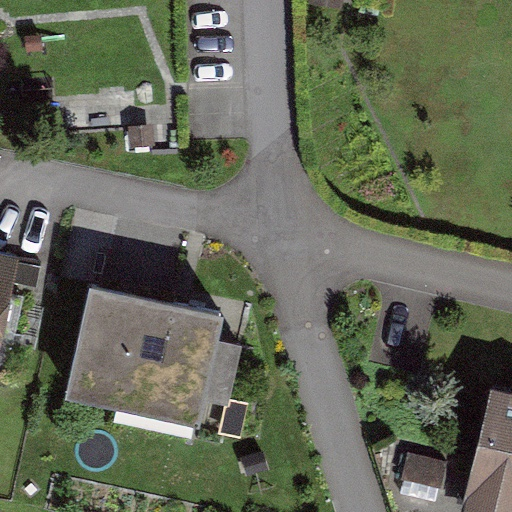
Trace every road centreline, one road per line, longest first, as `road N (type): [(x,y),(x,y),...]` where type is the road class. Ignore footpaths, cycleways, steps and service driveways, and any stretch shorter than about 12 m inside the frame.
road 1 (residential): [(276,223),(313,384),(354,511)]
road 2 (residential): [(0,177),(276,223)]
road 3 (residential): [(276,223),(511,294)]
road 4 (residential): [(265,0),(266,157),(276,223)]
